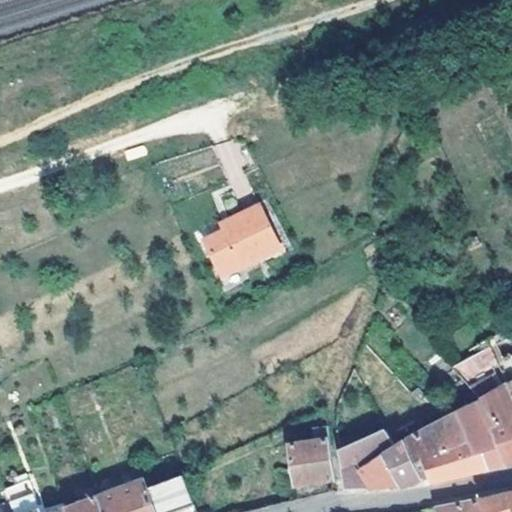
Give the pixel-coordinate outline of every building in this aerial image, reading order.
[(206,243),(266,220),(261,208),(232,221),(234,228),(226,231),(225,231),(205,241),(206,243)] [(206,243),(222,276),(279,247),(266,220),(206,243)] [(226,231),(234,228),(232,221),(223,225),(225,231),(226,231)] [(279,247),(222,276),(222,277),(280,250),(279,247)] [(456,363),(464,381),(497,365),(489,347),(456,363)] [(409,377),(402,381),(414,394),(419,389),(409,377)] [(511,390),(483,403),(506,463),(511,462),(511,390)] [(506,463),(483,403),(458,414),(473,440),(480,438),(486,465),(475,468),(476,475),(497,469),(507,467),(506,463)] [(430,462),(473,440),(458,414),(409,443),(424,480),(428,479),(431,478),(434,477),(430,462)] [(319,443),(294,445),(284,447),(285,467),(295,466),(298,486),(338,481),(337,470),(331,426),(317,429),(319,443)] [(486,465),(480,438),(473,440),(430,462),(434,477),(431,478),(434,485),(466,477),(476,475),(475,468),(486,465)] [(412,486),(424,480),(409,443),(387,456),(403,488),(404,490),(412,486)] [(374,490),(403,488),(387,456),(364,468),(360,462),(345,468),(349,490),(374,489),(374,490)] [(181,511),(198,506),(187,476),(148,489),(147,482),(103,497),(102,497),(106,511),(181,511)] [(69,509),(69,511),(106,511),(102,497),(69,509)] [(511,511),(511,497),(511,498),(481,503),(484,511),(511,511)] [(484,511),(481,503),(464,506),(442,510),(442,511),(484,511)]
